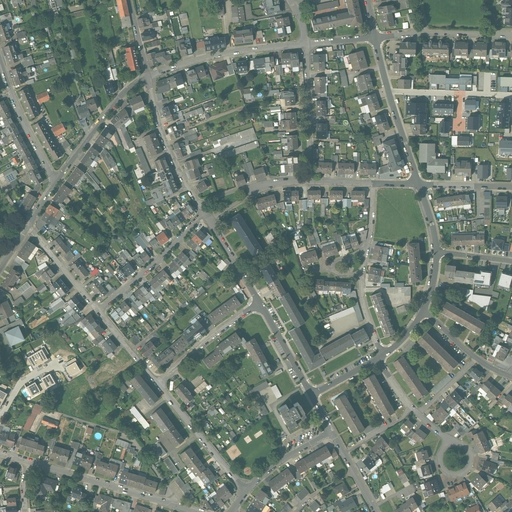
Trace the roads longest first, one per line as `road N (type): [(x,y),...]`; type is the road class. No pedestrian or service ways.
road 1 (residential): [(195,511),(28,462)]
road 2 (residential): [(147,76),(230,52),(305,45)]
road 3 (residential): [(98,310),(205,214)]
road 4 (residential): [(248,490),(158,383)]
road 5 (residential): [(56,180),(117,99),(147,76)]
road 6 (residential): [(199,203),(159,129),(147,76)]
road 7 (residential): [(305,45),(308,182)]
road 8 (residential): [(0,55),(56,180)]
road 9 (residential): [(158,383),(259,303)]
